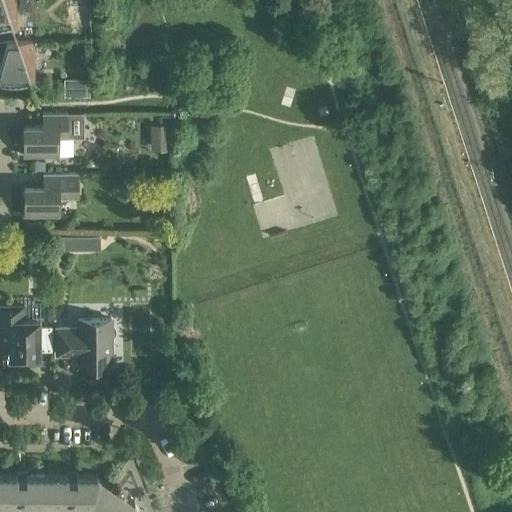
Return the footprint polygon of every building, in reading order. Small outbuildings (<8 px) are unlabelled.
[(16,25),(16,0),(0,0),(0,24),(3,25),(11,23),(11,25),(16,25)] [(0,79),(1,80),(4,81),(6,81),(7,81),(11,81),(13,81),(15,81),(18,81),(21,80),(24,80),(26,79),(27,79),(29,79),(31,84),(32,84),(31,81),(35,80),(34,40),(7,41),(0,40),(0,79)] [(85,95),(85,78),(62,77),(62,94),(85,95)] [(42,125),(24,125),(24,155),(44,155),(59,155),(74,155),(74,138),(68,138),(68,112),(63,113),(43,113),(42,125)] [(149,146),(161,147),(161,124),(149,123),(149,146)] [(43,185),(24,185),(24,215),(59,215),(59,198),(78,198),(78,173),(43,173),(43,185)] [(60,236),(60,249),(74,249),(74,236),(60,236)] [(39,357),(39,337),(39,319),(24,319),(24,305),(0,305),(0,341),(10,341),(10,357),(39,357)] [(111,366),(111,346),(111,339),(114,336),(115,335),(115,334),(116,332),(116,330),(116,328),(115,325),(112,323),(112,318),(78,318),(78,326),(57,326),(57,353),(79,353),(79,366),(111,366)] [(0,511),(49,511),(50,474),(0,473),(0,511)] [(98,477),(98,475),(50,474),(49,511),(99,511),(115,489),(98,477)] [(132,500),(119,492),(115,489),(99,511),(139,511),(134,499),(132,500)]
